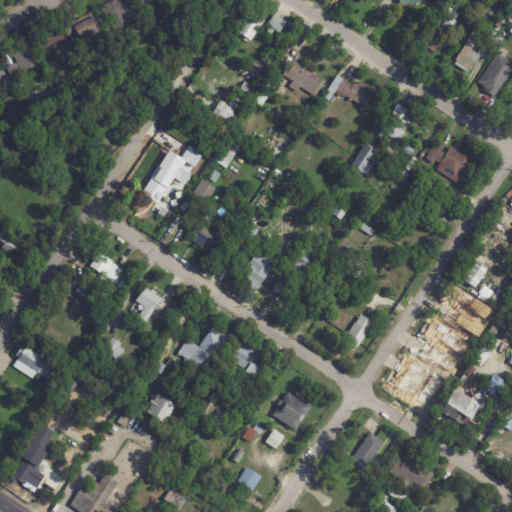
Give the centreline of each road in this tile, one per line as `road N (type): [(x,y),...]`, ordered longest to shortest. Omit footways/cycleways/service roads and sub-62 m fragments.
road 1 (residential): [(511,492),(91,217)]
road 2 (residential): [(511,156),(277,511)]
road 3 (residential): [(233,0),(0,344)]
road 4 (residential): [(511,147),(288,0)]
